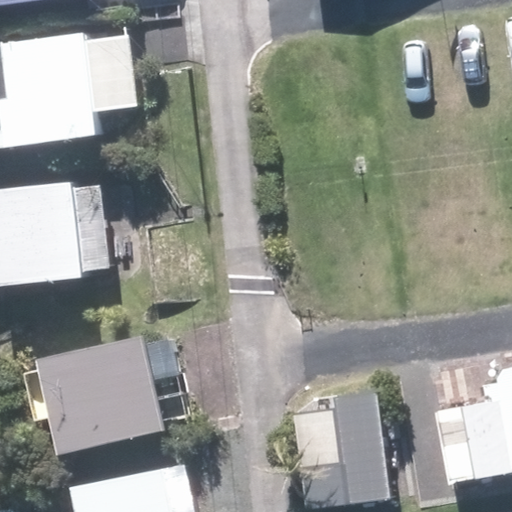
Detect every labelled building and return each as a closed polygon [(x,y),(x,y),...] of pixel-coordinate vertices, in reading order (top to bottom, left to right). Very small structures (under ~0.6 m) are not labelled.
[(8,0),(10,14),(107,0),(8,0)] [(95,36),(16,49),(26,106),(17,107),(25,156),(113,140),(101,74),(120,70),(114,44),(98,46),(95,36)] [(0,193),(0,219),(0,222),(0,254),(1,255),(5,293),(118,283),(110,190),(89,191),(88,187),(0,193)] [(174,426),(202,419),(184,345),(160,351),(158,340),(54,365),(76,460),(177,437),(174,426)] [(467,409),(473,442),(460,444),(468,488),(511,479),(511,379),(505,381),(506,388),(499,390),(501,402),(467,409)] [(183,511),(176,475),(91,493),(94,511),(183,511)]
